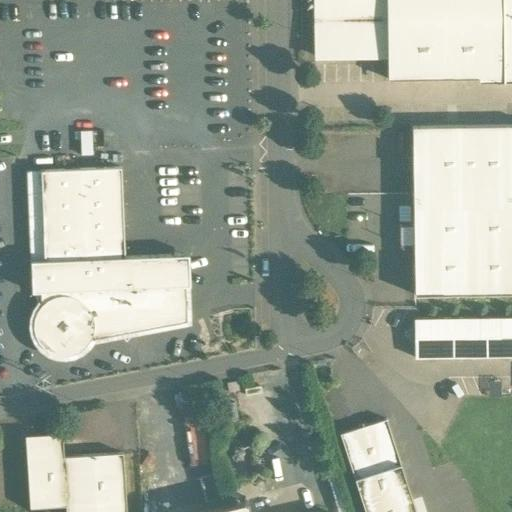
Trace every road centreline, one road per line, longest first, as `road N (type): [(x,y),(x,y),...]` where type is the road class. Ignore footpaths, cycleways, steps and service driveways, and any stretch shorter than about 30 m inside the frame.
road 1 (residential): [(0,408),(286,349)]
road 2 (residential): [(280,216),(279,0)]
road 3 (residential): [(280,216),(340,278),(353,312),(326,337),(286,349)]
road 4 (residential): [(286,349),(280,216)]
